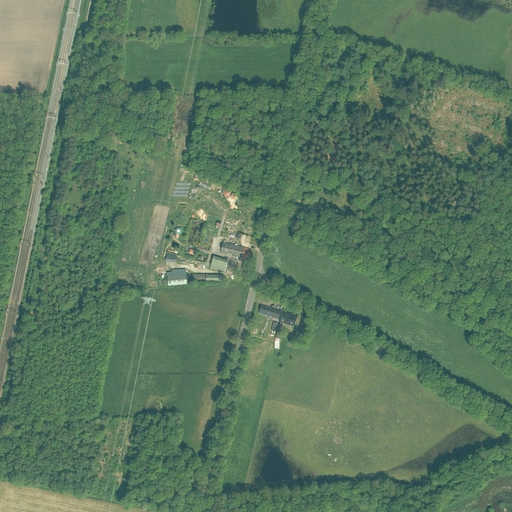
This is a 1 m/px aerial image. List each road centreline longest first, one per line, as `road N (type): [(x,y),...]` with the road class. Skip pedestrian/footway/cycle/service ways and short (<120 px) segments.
road 1 (tertiary): [(511,423),(256,277)]
road 2 (tertiary): [(256,277),(322,0)]
road 3 (tertiary): [(201,511),(256,277)]
